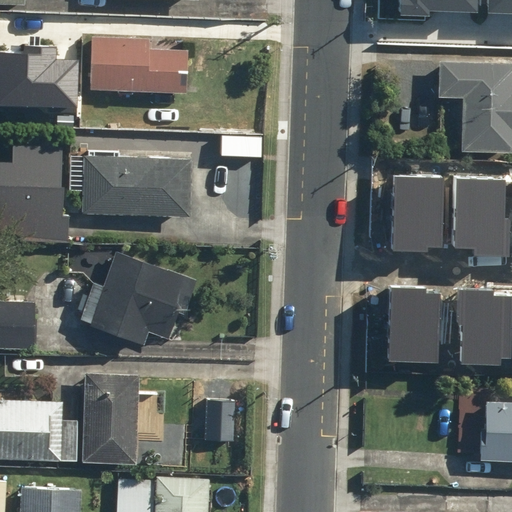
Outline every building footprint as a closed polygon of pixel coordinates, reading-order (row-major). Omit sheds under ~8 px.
[(398,0),(398,14),(432,15),(432,11),(481,13),(481,0),(398,0)] [(511,0),(485,0),(485,13),(511,14),(511,0)] [(88,35),(85,89),(183,94),(185,49),(146,47),(146,38),(88,35)] [(1,54),(0,104),(76,105),(76,60),(57,59),(57,46),(25,46),(24,55),(1,54)] [(511,63),(461,61),(436,60),(434,98),(460,99),(458,150),(510,152),(511,135),(511,63)] [(60,187),(57,187),(59,147),(10,145),(10,162),(0,161),(0,240),(66,243),(67,214),(58,214),(60,187)] [(79,155),(77,213),(188,218),(190,160),(79,155)] [(463,249),(501,250),(503,179),(456,178),(454,242),(463,243),(463,249)] [(395,180),(393,251),(431,252),(431,245),(440,245),(442,181),(395,180)] [(112,252),(100,286),(89,282),(79,313),(89,317),(86,327),(140,346),(145,332),(165,339),(174,311),(181,314),(193,280),(112,252)] [(395,288),(392,357),(436,358),(438,294),(426,294),(426,289),(395,288)] [(465,291),(463,360),(507,361),(509,297),(497,297),(497,292),(465,291)] [(0,349),(31,351),(33,303),(0,301),(0,349)] [(133,466),(133,446),(153,447),(153,435),(173,436),(174,395),(136,394),(136,374),(81,372),(77,464),(133,466)] [(0,460),(57,462),(57,460),(74,461),(75,420),(59,419),(59,401),(0,399),(0,460)] [(511,401),(482,400),(481,421),(475,421),(473,460),(511,461),(511,401)] [(204,511),(206,478),(152,476),(152,480),(114,478),(113,511),(204,511)] [(76,511),(77,487),(18,486),(17,511),(76,511)]
